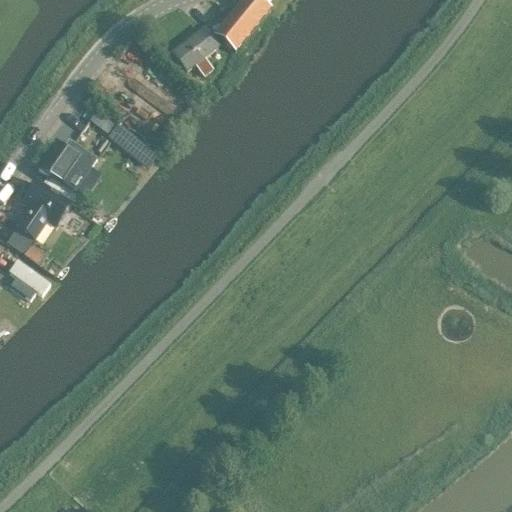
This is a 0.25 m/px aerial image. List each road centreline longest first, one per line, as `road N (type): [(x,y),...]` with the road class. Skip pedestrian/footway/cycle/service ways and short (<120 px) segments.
road 1 (unclassified): [(0,501),(207,303),(408,90),(477,0)]
road 2 (tertiary): [(0,195),(106,50),(173,0)]
